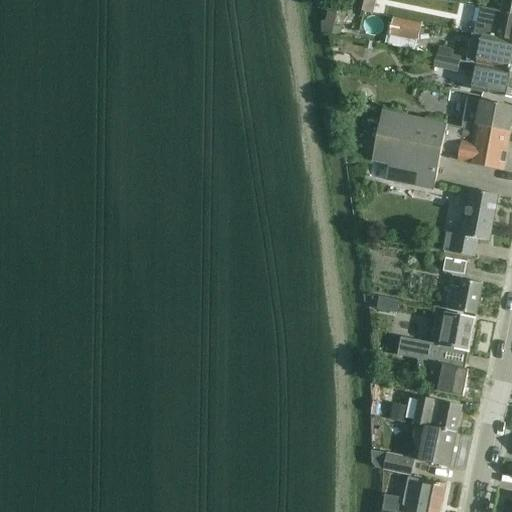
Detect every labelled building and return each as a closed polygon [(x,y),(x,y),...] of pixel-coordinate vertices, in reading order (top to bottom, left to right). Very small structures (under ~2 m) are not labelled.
[(353,0),(352,8),(370,12),(372,0),(353,0)] [(511,0),(502,0),(501,12),(511,13),(511,0)] [(326,18),(324,24),(327,25),(326,30),(327,30),(332,31),(337,5),(329,3),(326,18)] [(477,23),(475,35),(495,39),(511,41),(511,13),(501,12),(490,10),(480,8),(477,23)] [(441,24),(443,12),(427,10),(425,22),(441,24)] [(393,17),(387,44),(396,46),(415,50),(421,23),(402,19),(393,17)] [(472,34),(466,61),(489,66),(511,70),(511,41),(495,39),(475,35),(472,34)] [(456,71),(459,59),(436,55),(433,68),(456,73),(456,71)] [(459,59),(456,71),(471,74),(475,75),(472,90),(496,94),(496,96),(511,99),(511,70),(489,66),(466,61),(463,60),(459,59)] [(390,165),(437,175),(442,152),(461,155),(460,162),(503,170),(511,124),(511,108),(467,100),(462,128),(383,112),(373,162),(390,165)] [(434,191),(437,175),(390,165),(387,181),(434,191)] [(490,242),(498,196),(471,191),(465,220),(461,219),(458,235),(447,233),(443,252),(475,258),(478,240),(490,242)] [(446,260),(444,272),(465,275),(467,263),(446,260)] [(476,316),(483,285),(462,281),(459,294),(450,292),(447,309),(476,316)] [(409,340),(406,358),(418,360),(437,364),(466,370),(475,320),(446,315),(440,346),(409,340)] [(429,391),(463,398),(469,371),(466,370),(437,364),(418,360),(417,366),(433,369),(429,391)] [(411,423),(427,426),(457,432),(462,407),(432,401),(416,397),(411,423)] [(394,405),(390,420),(406,424),(409,408),(394,405)] [(457,432),(427,426),(420,460),(450,467),(457,432)] [(382,470),(411,476),(414,459),(385,453),(382,470)] [(440,511),(445,487),(416,481),(406,479),(401,505),(409,507),(408,511),(440,511)] [(397,511),(399,502),(385,499),(383,510),(383,511),(397,511)]
